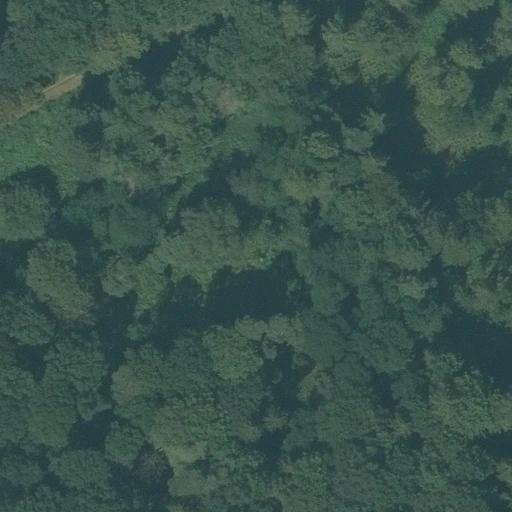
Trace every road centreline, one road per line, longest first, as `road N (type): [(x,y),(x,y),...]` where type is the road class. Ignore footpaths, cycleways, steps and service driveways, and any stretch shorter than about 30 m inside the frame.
road 1 (track): [(0,119),(219,0)]
road 2 (track): [(0,460),(46,452),(107,414),(111,390),(96,379),(22,400)]
